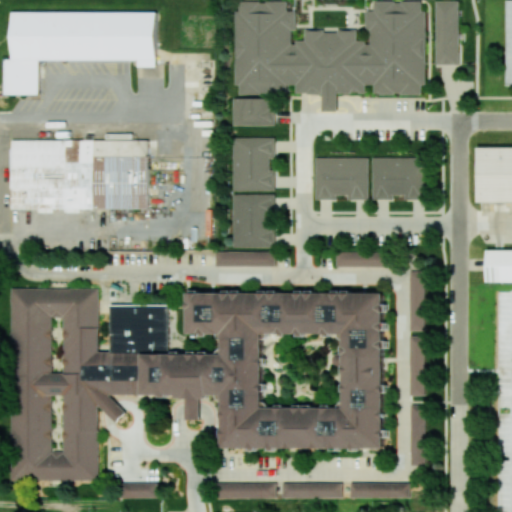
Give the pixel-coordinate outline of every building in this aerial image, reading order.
[(459,0),(435,1),(436,64),(459,64),(459,0)] [(240,93),(288,94),(288,85),(296,85),(296,94),(323,94),(323,111),(338,111),(338,93),(366,93),(366,84),(374,84),(374,94),(425,94),(426,10),(421,10),(421,1),(374,1),(374,10),(367,10),(367,41),(357,41),(357,30),(305,30),(305,41),(294,41),(295,10),(288,10),(288,1),(237,1),(236,85),(240,85),(240,93)] [(158,11),(13,12),(13,59),(5,59),(5,95),(40,94),(40,61),(140,60),(140,66),(158,66),(158,11)] [(234,126),(275,125),(274,97),(233,98),(234,126)] [(276,190),(275,169),(271,169),(271,157),(276,157),(275,137),(233,138),(234,190),(276,190)] [(149,139),(12,140),(13,209),(40,209),(40,211),(67,211),(67,213),(82,212),(81,209),(149,208),(149,139)] [(511,146),(478,147),(477,202),(511,202),(511,146)] [(369,157),(316,158),(316,199),(337,199),(337,195),(348,194),(348,199),(369,199),(369,157)] [(373,199),(393,199),(393,194),(405,194),(405,199),(424,199),(425,158),(373,157),(373,199)] [(275,194),(233,194),(234,247),(275,247),(275,194)] [(487,282),(511,282),(511,250),(487,250),(487,282)] [(275,266),(275,252),(216,251),(216,265),(275,266)] [(336,252),(337,267),(393,266),(392,251),(336,252)] [(425,331),(425,268),(410,268),(409,331),(425,331)] [(386,449),(386,293),(188,293),(188,334),(223,334),(223,354),(168,354),(168,305),(110,305),(110,352),(98,352),(98,288),(12,288),(12,480),(99,480),(99,410),(120,420),(125,408),(111,402),(111,395),(172,395),(180,398),(186,398),(186,419),(200,419),(200,398),(208,398),(209,395),(223,395),(223,448),(386,449)] [(409,395),(425,396),(426,335),(410,335),(409,395)] [(425,405),(410,405),(410,465),(426,465),(425,405)] [(122,498),(158,497),(158,482),(122,482),(122,498)] [(218,498),(277,497),(276,482),(217,483),(218,498)] [(410,483),(351,482),(350,496),(409,498),(410,483)] [(282,497),(342,497),(342,483),(282,483),(282,497)]
